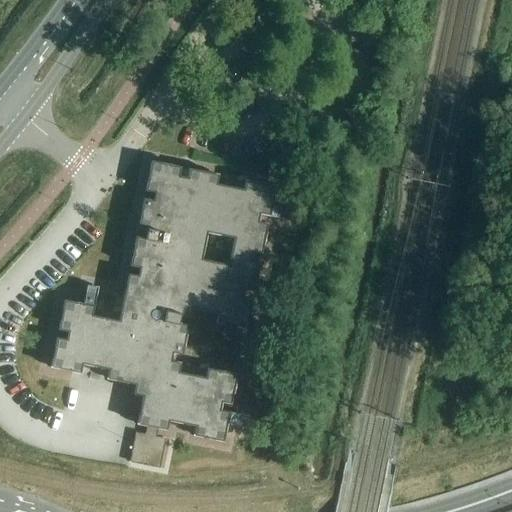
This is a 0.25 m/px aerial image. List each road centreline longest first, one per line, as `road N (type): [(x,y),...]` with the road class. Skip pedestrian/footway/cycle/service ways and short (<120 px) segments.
road 1 (residential): [(172,98),(197,119),(234,130),(276,114),(321,42),(312,0)]
road 2 (residential): [(0,296),(102,180)]
road 3 (primary): [(24,118),(104,0)]
